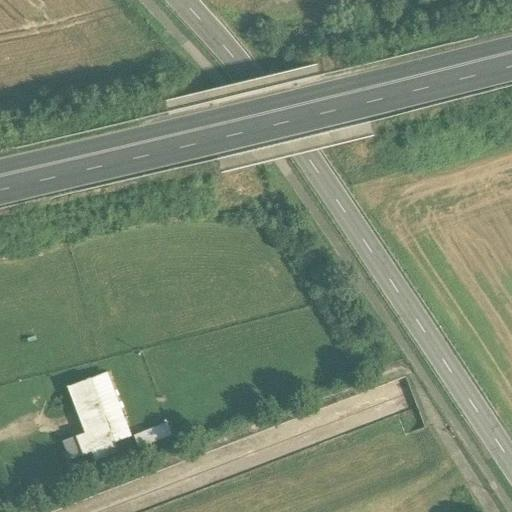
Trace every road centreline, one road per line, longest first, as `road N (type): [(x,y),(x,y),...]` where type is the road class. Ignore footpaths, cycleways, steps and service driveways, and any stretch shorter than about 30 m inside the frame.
road 1 (tertiary): [(511,470),(286,128),(179,0)]
road 2 (trunk): [(511,60),(0,185)]
road 3 (track): [(0,278),(168,237),(233,233)]
